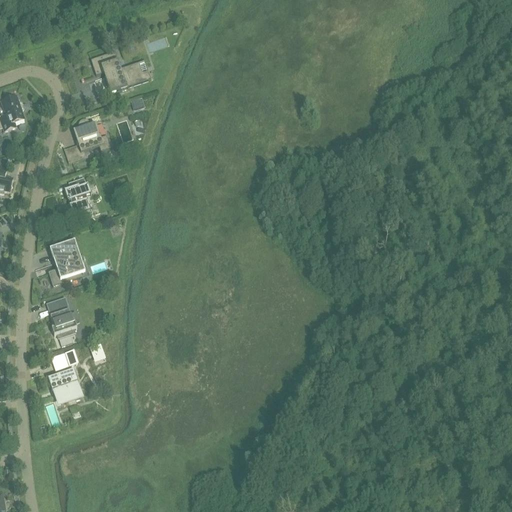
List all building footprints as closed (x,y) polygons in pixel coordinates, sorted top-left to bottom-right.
[(91,62),(96,78),(103,75),(110,95),(129,89),(128,86),(135,84),(134,78),(141,76),(142,75),(139,65),(127,69),(128,71),(121,74),(114,54),(91,62)] [(6,119),(0,121),(4,134),(16,130),(14,125),(24,121),(21,113),(23,112),(24,110),(22,105),(20,104),(19,105),(16,97),(1,103),(6,119)] [(131,103),(133,111),(145,108),(142,100),(131,103)] [(90,127),(89,125),(89,124),(88,123),(87,122),(86,122),(85,121),(84,121),(83,121),(82,121),(81,122),(80,123),(79,123),(79,124),(78,125),(78,126),(78,127),(78,128),(79,131),(73,133),(78,147),(64,152),(69,165),(81,161),(82,161),(82,160),(83,160),(84,159),(84,158),(84,157),(85,157),(85,156),(84,156),(84,154),(99,149),(101,155),(111,151),(106,137),(100,139),(95,126),(90,127)] [(127,137),(129,143),(135,141),(133,135),(127,137)] [(11,147),(8,139),(2,141),(1,138),(0,138),(0,148),(2,154),(8,152),(7,148),(11,147)] [(0,195),(3,196),(4,194),(10,195),(13,181),(5,179),(7,172),(6,172),(8,160),(5,160),(0,161),(0,195)] [(70,191),(64,193),(68,204),(70,203),(71,207),(69,208),(73,219),(80,216),(82,221),(93,217),(91,212),(92,212),(91,209),(90,210),(87,202),(86,198),(91,196),(88,187),(86,188),(83,181),(68,186),(70,191)] [(99,187),(92,189),(95,198),(102,196),(99,187)] [(57,272),(48,275),(53,289),(82,279),(81,276),(85,275),(74,244),(50,252),(57,272)] [(97,276),(113,272),(111,265),(95,269),(97,276)] [(55,329),(51,330),(54,338),(57,337),(58,341),(75,335),(73,331),(77,330),(75,326),(78,325),(78,324),(78,323),(78,322),(78,321),(78,320),(78,319),(77,318),(76,317),(75,316),(75,315),(70,317),(65,301),(47,307),(51,318),(50,318),(52,326),(53,325),(55,329)] [(77,366),(72,353),(52,360),(57,373),(77,366)] [(48,380),(51,391),(57,390),(58,393),(61,403),(79,397),(75,384),(78,383),(74,372),(48,380)] [(54,429),(64,427),(60,404),(49,406),(54,429)]
